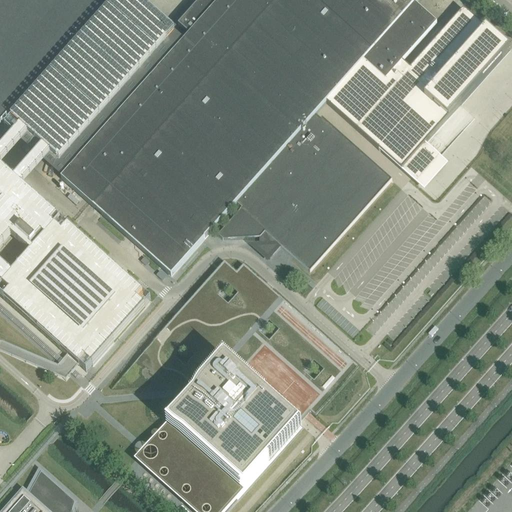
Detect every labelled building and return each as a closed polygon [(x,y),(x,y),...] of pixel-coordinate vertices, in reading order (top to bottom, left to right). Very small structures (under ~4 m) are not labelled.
[(0,0),(0,125),(1,126),(112,0),(0,0)] [(49,155),(42,162),(62,180),(94,208),(172,277),(204,241),(212,232),(236,204),(242,209),(240,211),(218,237),(223,241),(260,239),(260,244),(247,244),(267,262),(281,247),(310,273),(392,181),(322,119),(320,121),(315,116),(326,104),(417,185),(440,158),(425,145),(509,51),(464,11),(404,78),(396,71),(436,25),(414,5),(418,0),(199,0),(176,27),(189,38),(185,42),(174,32),(57,163),(49,155)] [(420,253),(429,243),(421,236),(407,232),(405,216),(397,217),(396,212),(390,213),(385,209),(352,246),(359,249),(356,259),(360,259),(360,264),(369,266),(364,272),(365,275),(372,278),(369,284),(372,285),(376,285),(389,289),(393,284),(402,282),(404,277),(395,275),(411,272),(410,265),(416,259),(418,258),(420,253)] [(160,272),(157,276),(162,281),(166,277),(160,272)] [(319,294),(309,305),(352,345),(363,334),(319,294)] [(174,427),(164,463),(180,478),(179,479),(179,480),(179,481),(180,483),(180,484),(181,485),(182,485),(184,485),(185,485),(186,485),(187,484),(218,511),(226,511),(300,429),(299,428),(224,362),(201,388),(205,392),(195,403),(177,423),(174,427)] [(337,417),(350,404),(340,395),(328,408),(337,417)] [(72,511),(75,504),(41,473),(29,496),(30,497),(27,500),(22,496),(7,511),(72,511)]
